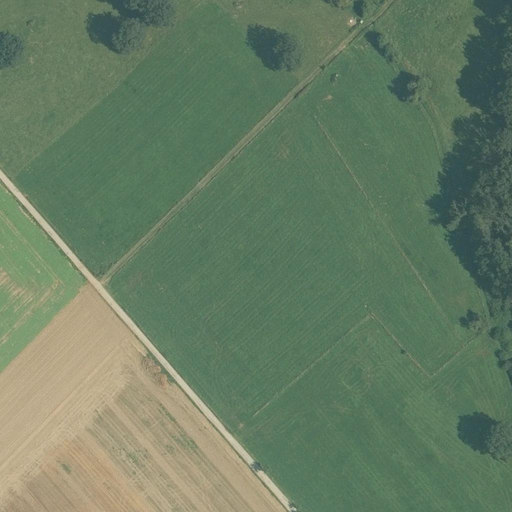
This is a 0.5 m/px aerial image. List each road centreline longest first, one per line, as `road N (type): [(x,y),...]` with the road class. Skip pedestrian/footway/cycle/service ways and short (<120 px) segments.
road 1 (track): [(295,511),(0,170)]
road 2 (track): [(99,284),(383,0)]
road 3 (track): [(511,56),(489,177),(497,219),(511,239)]
